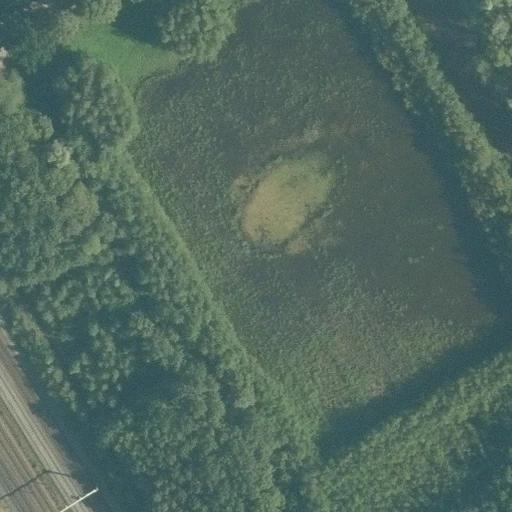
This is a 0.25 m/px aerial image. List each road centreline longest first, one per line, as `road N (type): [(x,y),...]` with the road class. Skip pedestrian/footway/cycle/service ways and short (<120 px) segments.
road 1 (track): [(286,511),(0,70)]
road 2 (track): [(156,511),(0,253)]
